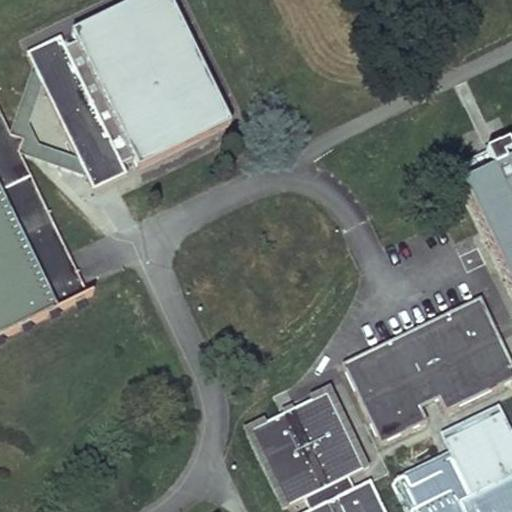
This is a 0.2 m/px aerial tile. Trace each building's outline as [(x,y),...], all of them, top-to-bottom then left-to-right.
[(68,32),(35,48),(102,185),(136,169),(130,159),(142,152),(148,163),(240,118),(182,0),(133,0),(80,26),(86,36),(73,42),(68,32)] [(0,98),(0,335),(96,286),(0,98)] [(511,160),(502,166),(476,178),(511,252),(511,160)] [(511,385),(511,362),(482,302),(345,369),(384,448),(430,425),(424,412),(420,405),(429,400),(438,396),(442,403),(448,417),(511,385)] [(385,511),(371,484),(348,495),(345,488),(343,483),(370,470),(331,388),(311,398),(313,402),(267,425),(265,420),(245,430),(284,511),(312,498),(317,509),(312,511),(385,511)] [(511,511),(511,431),(505,416),(447,444),(454,458),(401,483),(415,511),(511,511)]
